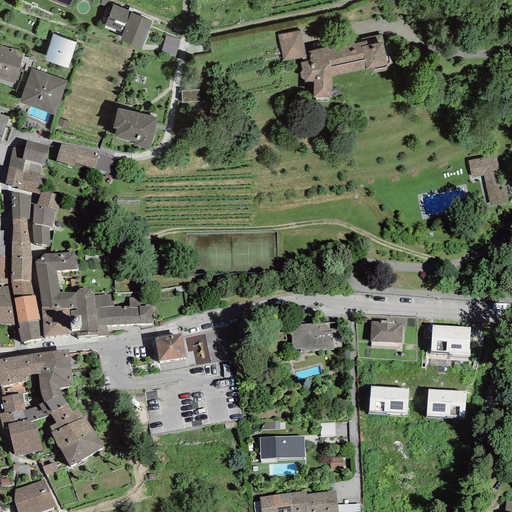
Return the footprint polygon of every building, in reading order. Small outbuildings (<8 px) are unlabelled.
[(152,18),(113,3),(105,24),(122,31),(119,40),(140,48),(152,18)] [(303,28),(278,32),(282,57),(306,53),(303,28)] [(176,53),(180,35),(166,32),(162,49),(176,53)] [(73,45),(48,37),(40,63),(64,71),(73,45)] [(376,40),(313,46),(314,55),(302,57),(305,87),(314,86),(315,99),(338,97),(336,71),(361,68),(361,72),(393,68),(391,43),(377,44),(376,40)] [(0,81),(11,85),(22,54),(0,46),(0,81)] [(64,82),(29,68),(16,100),(51,114),(64,82)] [(156,116),(117,106),(110,135),(149,145),(156,116)] [(0,139),(1,140),(9,117),(0,113),(0,139)] [(49,151),(24,144),(15,149),(6,172),(5,189),(38,198),(43,178),(40,177),(41,169),(44,170),(49,151)] [(109,159),(58,147),(53,165),(72,170),(72,167),(105,175),(109,159)] [(492,159),(466,162),(470,181),(482,180),(484,203),(497,202),(492,159)] [(60,198),(41,193),(38,205),(58,210),(60,198)] [(26,202),(5,198),(12,301),(31,300),(28,282),(26,260),(25,224),(26,202)] [(54,214),(34,208),(32,223),(33,250),(51,249),(50,231),(52,231),(54,214)] [(38,260),(31,267),(40,346),(59,343),(57,330),(55,300),(53,277),(73,276),(73,258),(38,260)] [(71,299),(55,300),(57,330),(71,330),(72,343),(96,341),(96,333),(95,313),(109,313),(108,297),(90,298),(84,293),(75,293),(71,299)] [(109,313),(95,313),(96,333),(153,330),(152,310),(140,310),(139,299),(126,299),(127,312),(109,313)] [(31,304),(12,305),(16,349),(36,346),(31,304)] [(402,328),(367,325),(365,348),(400,351),(402,328)] [(318,326),(289,329),(291,353),(298,353),(298,356),(332,355),(330,334),(319,335),(318,326)] [(234,360),(233,329),(189,330),(190,360),(234,360)] [(471,333),(431,329),(428,358),(469,361),(471,333)] [(71,330),(57,330),(59,343),(72,343),(71,330)] [(180,338),(154,343),(158,367),(184,362),(180,338)] [(64,356),(0,364),(0,392),(24,391),(24,388),(33,387),(38,408),(24,412),(27,424),(45,419),(63,408),(56,398),(56,394),(67,394),(64,356)] [(408,393),(370,391),(368,418),(407,421),(408,393)] [(466,397),(428,395),(426,421),(464,424),(466,397)] [(0,429),(2,433),(10,461),(39,456),(33,427),(28,428),(27,424),(24,412),(19,397),(0,400),(0,411),(1,417),(0,416),(0,429)] [(47,438),(46,438),(64,473),(99,455),(82,422),(80,424),(74,413),(69,417),(63,408),(45,419),(51,429),(45,431),(47,438)] [(302,440),(258,442),(258,464),(303,462),(302,440)] [(57,463),(44,468),(47,476),(60,471),(57,463)] [(40,483),(12,493),(8,503),(10,511),(50,511),(53,511),(40,483)] [(303,496),(256,502),(257,511),(334,511),(332,494),(303,499),(303,496)] [(343,511),(361,511),(360,503),(339,504),(339,511),(343,511)] [(511,511),(511,504),(503,503),(501,511),(511,511)]
